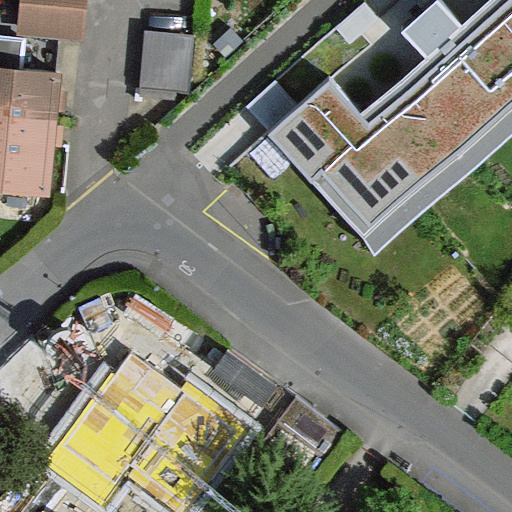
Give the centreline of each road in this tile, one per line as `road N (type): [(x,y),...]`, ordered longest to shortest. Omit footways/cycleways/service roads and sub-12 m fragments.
road 1 (residential): [(511,492),(128,203)]
road 2 (residential): [(0,317),(128,203)]
